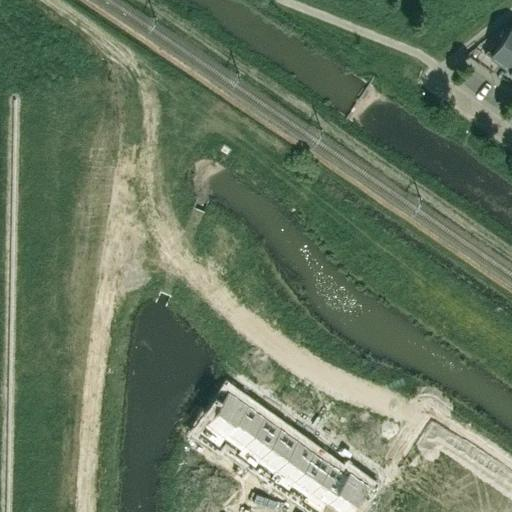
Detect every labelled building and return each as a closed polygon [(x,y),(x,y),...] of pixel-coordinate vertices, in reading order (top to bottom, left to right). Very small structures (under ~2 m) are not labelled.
[(508,66),(511,61),(511,24),(497,43),(496,42),(484,52),(499,63),(501,61),(508,66)] [(227,389),(198,430),(218,445),(224,437),(223,436),(247,403),(227,389)] [(247,403),(223,436),(224,437),(239,447),(240,448),(263,415),(247,403)] [(239,447),(236,451),(254,464),(257,460),(256,460),(280,427),(263,415),(240,448),(239,447)] [(280,427),(256,460),(257,460),(272,471),(273,472),(296,439),(280,427)] [(272,471),(269,475),(288,488),(290,484),(313,450),(296,439),(273,472),(272,471)] [(212,442),(205,451),(215,458),(221,448),(212,442)] [(313,450),(290,484),(305,495),(306,495),(330,462),(313,450)] [(205,451),(199,461),(208,467),(215,458),(205,451)] [(305,495),(303,499),(320,511),(346,474),(346,473),(330,462),(306,495),(305,495)] [(243,469),(236,479),(245,486),(252,476),(243,469)] [(346,474),(320,511),(321,511),(348,511),(369,484),(348,470),(346,473),(346,474)] [(236,479),(229,489),(238,495),(245,486),(236,479)] [(275,494),(268,504),(277,510),(284,501),(275,494)]
